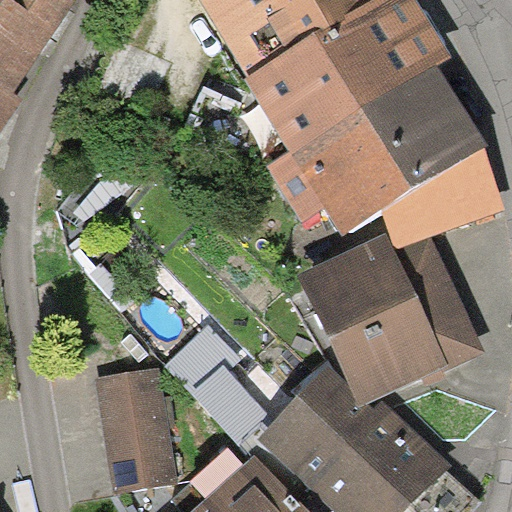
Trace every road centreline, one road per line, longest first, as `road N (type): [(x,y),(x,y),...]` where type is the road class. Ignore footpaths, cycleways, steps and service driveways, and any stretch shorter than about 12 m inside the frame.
road 1 (residential): [(90,0),(15,177),(10,265),(50,511)]
road 2 (residential): [(511,113),(492,29),(468,0)]
